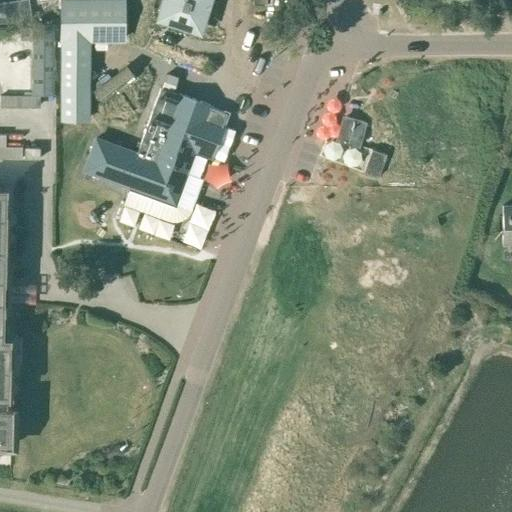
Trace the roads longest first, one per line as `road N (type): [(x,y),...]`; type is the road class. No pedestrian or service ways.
road 1 (tertiary): [(146,511),(303,84),(314,61),(341,40)]
road 2 (residential): [(341,40),(511,41)]
